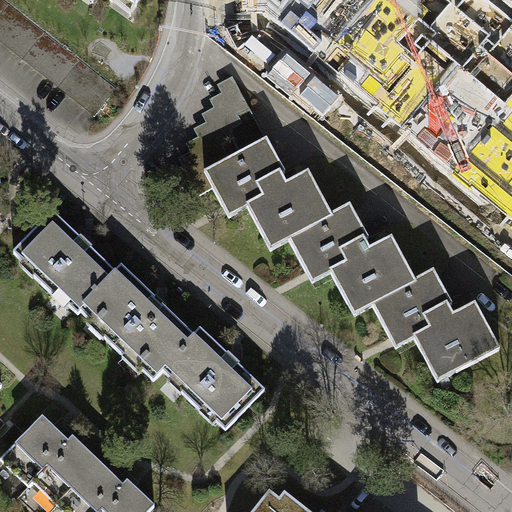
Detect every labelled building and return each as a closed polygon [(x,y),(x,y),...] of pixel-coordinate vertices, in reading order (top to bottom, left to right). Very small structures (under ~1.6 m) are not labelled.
[(0,0),(0,44),(95,117),(118,89),(1,0),(0,0)] [(96,0),(108,0),(131,17),(139,0),(88,0),(93,4),(96,0)] [(366,75),(357,86),(377,102),(364,118),(380,131),(393,116),(399,121),(429,85),(441,95),(492,34),(459,7),(465,0),(364,0),(328,43),(333,47),(319,63),(338,79),(351,63),(366,75)] [(206,174),(267,142),(236,83),(222,90),(226,98),(214,104),(218,112),(206,119),(210,128),(198,134),(201,142),(190,147),(195,156),(182,163),(187,171),(172,178),(185,202),(193,198),(213,187),(206,174)] [(489,196),(509,213),(496,229),(511,242),(511,94),(461,155),(465,159),(452,174),(470,190),(483,174),(498,186),(489,196)] [(267,142),(206,174),(213,187),(223,206),(242,196),(265,239),(283,229),(289,240),(331,218),(307,173),(288,183),(267,142)] [(331,218),(289,240),(306,273),(325,263),(348,306),(367,296),(372,306),(414,284),(391,240),(372,249),(350,208),(331,218)] [(80,311),(117,273),(54,213),(14,254),(35,275),(33,277),(53,297),(58,291),(66,298),(62,301),(77,315),(80,311)] [(162,371),(195,336),(123,267),(117,273),(80,311),(95,325),(99,321),(109,331),(103,338),(125,358),(131,352),(141,362),(137,366),(152,381),(162,371)] [(414,284),(372,306),(389,338),(408,328),(431,371),(450,361),(455,371),(497,349),(474,305),(454,315),(433,274),(414,284)] [(265,389),(202,329),(195,336),(162,371),(176,384),(179,381),(186,388),(181,394),(201,413),(203,411),(225,431),(265,389)] [(56,509),(95,466),(74,446),(69,451),(43,426),(4,466),(31,493),(35,489),(56,509)] [(124,495),(95,466),(56,509),(58,511),(151,511),(129,490),(124,495)] [(268,492),(252,511),(305,511),(283,495),(279,501),(268,492)]
